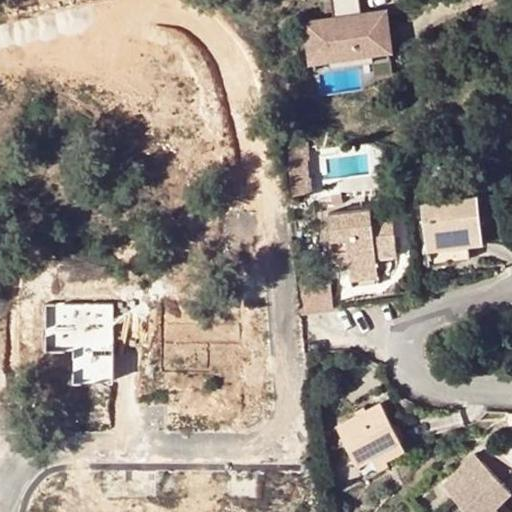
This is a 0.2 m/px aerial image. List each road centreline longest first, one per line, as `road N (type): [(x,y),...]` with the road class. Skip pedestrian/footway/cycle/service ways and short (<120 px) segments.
road 1 (unknown): [(0,510),(13,464),(53,439),(268,440),(280,406),(274,327),(366,321),(403,336)]
road 2 (residential): [(511,394),(426,387),(408,374),(403,336),(429,313),(511,290)]
